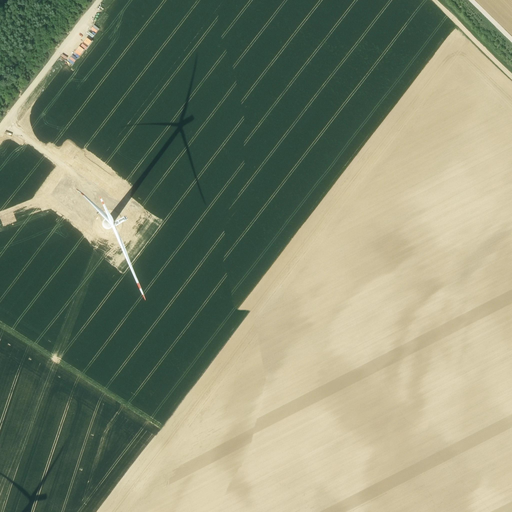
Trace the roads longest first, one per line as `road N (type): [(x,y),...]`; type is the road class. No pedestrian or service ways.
road 1 (track): [(0,325),(155,424)]
road 2 (track): [(96,0),(0,124)]
